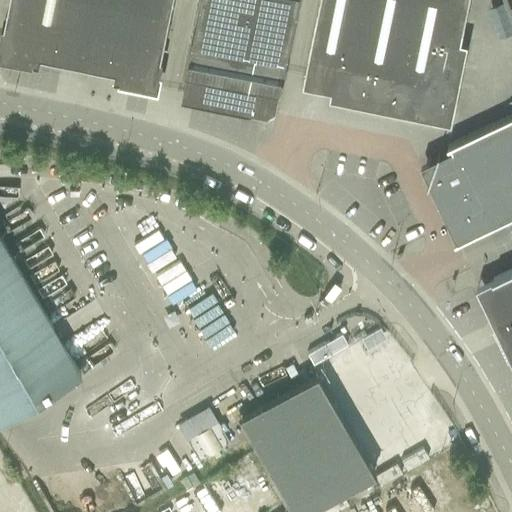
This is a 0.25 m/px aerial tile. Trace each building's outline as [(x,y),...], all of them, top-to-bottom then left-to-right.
[(41,57),(77,64),(90,0),(9,0),(4,27),(3,26),(0,37),(0,57),(39,65),(41,57)] [(90,0),(77,64),(115,72),(114,80),(157,88),(163,60),(161,59),(172,0),(90,0)] [(201,0),(182,95),(276,114),(299,0),(201,0)] [(320,0),(303,84),(331,90),(330,97),(346,100),(365,104),(368,104),(386,109),(389,109),(407,113),(410,113),(429,117),(431,117),(450,122),(452,122),(468,42),(461,41),(469,0),(320,0)] [(422,163),(426,172),(429,179),(428,182),(429,183),(430,181),(440,201),(438,202),(439,203),(439,202),(457,238),(455,239),(456,241),(473,233),(474,234),(476,233),(475,232),(511,214),(511,114),(448,145),(448,146),(451,145),(452,148),(439,155),(440,153),(439,152),(437,156),(422,163)] [(0,418),(79,372),(58,336),(0,236),(0,418)] [(511,268),(477,286),(511,359),(511,268)] [(376,330),(364,337),(369,345),(380,338),(376,330)] [(341,332),(306,352),(312,362),(347,343),(341,332)] [(116,413),(89,376),(71,389),(72,391),(83,383),(93,397),(83,405),(98,426),(116,413)] [(243,419),(259,446),(298,511),(368,471),(313,377),(243,419)] [(217,420),(185,439),(198,460),(211,452),(214,457),(220,453),(217,448),(229,441),(217,420)] [(409,487),(356,511),(469,511),(440,451),(401,470),(409,487)]
